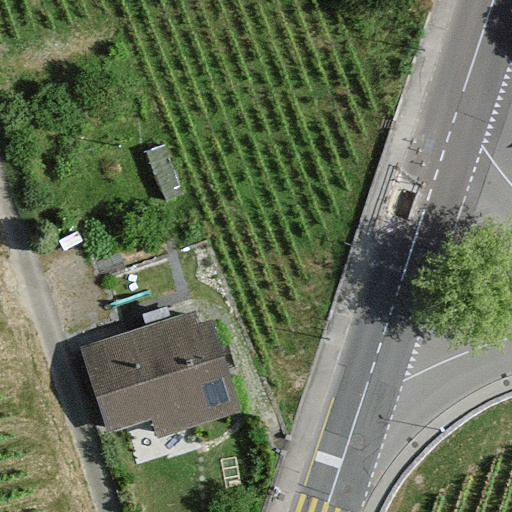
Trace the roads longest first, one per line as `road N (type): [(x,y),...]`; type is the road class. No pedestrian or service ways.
road 1 (residential): [(105,511),(0,198)]
road 2 (tertiary): [(364,393),(455,121)]
road 3 (tertiary): [(364,393),(511,337)]
road 4 (tertiary): [(455,121),(494,0)]
road 5 (tertiary): [(324,511),(364,393)]
